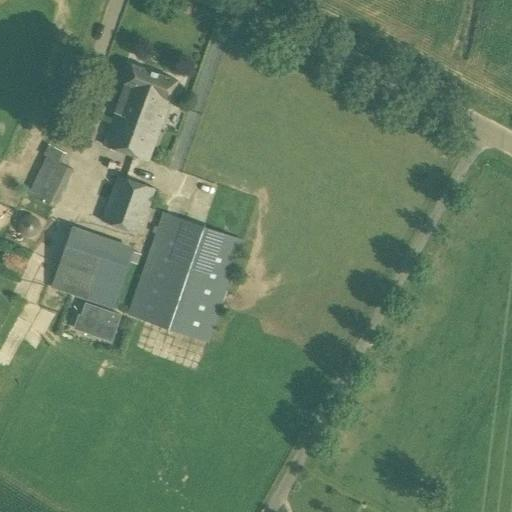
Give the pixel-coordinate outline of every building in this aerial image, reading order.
[(126,151),(154,72),(131,64),(103,143),(126,151)] [(154,72),(126,151),(148,159),(176,80),(154,72)] [(54,207),(72,170),(61,164),(66,153),(48,144),(43,155),(46,157),(28,195),(54,207)] [(155,189),(116,175),(108,199),(100,197),(97,207),(104,209),(100,221),(139,234),(155,189)] [(209,343),(244,240),(163,212),(128,315),(209,343)] [(132,252),(134,248),(72,226),(50,287),(113,309),(129,263),(132,252)] [(140,255),(132,252),(129,263),(136,265),(140,255)] [(70,310),(63,326),(67,327),(64,335),(107,353),(117,329),(70,310)]
